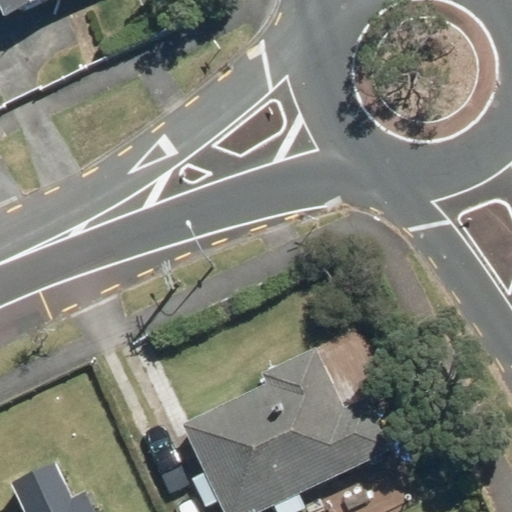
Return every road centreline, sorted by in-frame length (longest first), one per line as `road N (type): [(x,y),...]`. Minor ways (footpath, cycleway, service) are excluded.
road 1 (residential): [(327,142),(0,287)]
road 2 (tertiary): [(476,175),(436,187),(395,185),(357,169),(327,142)]
road 3 (tertiary): [(327,142),(301,78),(303,43),(323,0)]
